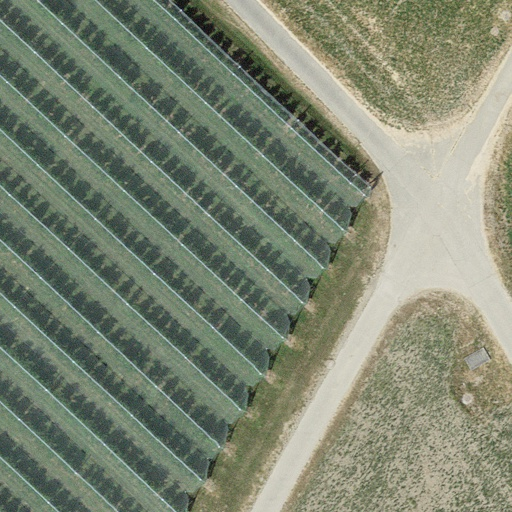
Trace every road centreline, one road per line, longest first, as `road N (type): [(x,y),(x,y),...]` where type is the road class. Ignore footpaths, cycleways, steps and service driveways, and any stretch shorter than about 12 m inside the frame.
road 1 (track): [(262,511),(511,68)]
road 2 (unclassified): [(511,333),(436,201),(243,0)]
